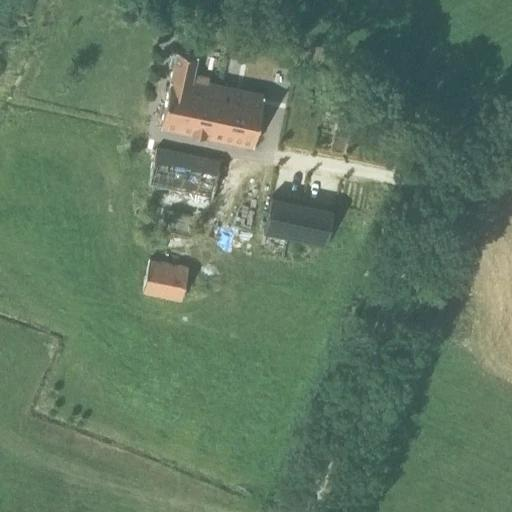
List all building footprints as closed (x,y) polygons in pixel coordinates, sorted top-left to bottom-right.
[(160,125),(208,135),(218,85),(207,83),(208,77),(192,74),(196,54),(176,49),(160,125)] [(252,144),(262,93),(218,85),(208,135),(252,144)] [(157,147),(149,183),(206,195),(205,198),(210,199),(218,160),(157,147)] [(333,208),(271,195),(263,232),(325,245),(333,208)] [(182,298),(188,266),(150,258),(143,290),(182,298)]
